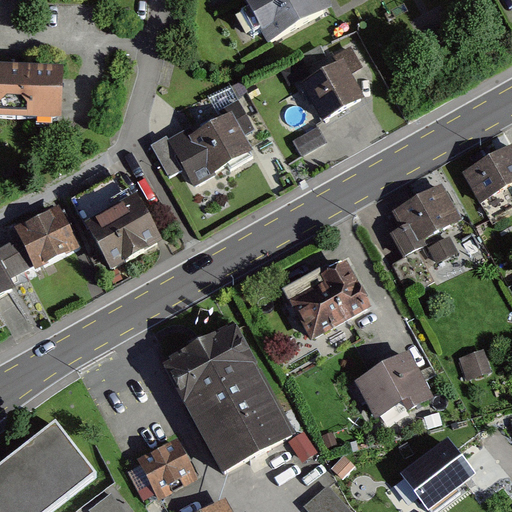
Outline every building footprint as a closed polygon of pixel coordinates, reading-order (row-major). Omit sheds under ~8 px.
[(322,0),(237,0),(265,50),(330,14),(322,0)] [(345,66),(302,89),(323,126),(366,103),(345,66)] [(64,79),(0,75),(0,129),(61,133),(64,79)] [(260,149),(237,107),(174,142),(197,183),(260,149)] [(312,167),(336,154),(320,126),(296,139),(312,167)] [(511,149),(464,175),(482,208),(511,191),(511,149)] [(88,222),(122,206),(112,184),(78,201),(88,222)] [(448,184),(397,211),(406,228),(393,235),(406,259),(427,248),(425,244),(468,221),(448,184)] [(144,198),(93,226),(118,273),(169,245),(144,198)] [(63,206),(18,229),(40,273),(85,250),(63,206)] [(460,253),(452,238),(434,247),(441,262),(460,253)] [(0,259),(0,302),(18,293),(0,259)] [(345,268),(324,279),(328,287),(290,308),(311,347),(370,314),(345,268)] [(231,332),(159,368),(216,480),(288,444),(231,332)] [(488,349),(461,359),(470,382),(497,372),(488,349)] [(413,355),(358,382),(378,422),(433,395),(413,355)] [(61,511),(103,480),(62,427),(0,474),(0,511),(61,511)] [(442,511),(483,477),(453,441),(410,478),(438,511),(442,511)] [(182,442),(143,460),(162,501),(201,483),(182,442)] [(307,506),(312,511),(357,511),(333,484),(307,506)] [(137,511),(121,488),(93,506),(96,511),(137,511)]
